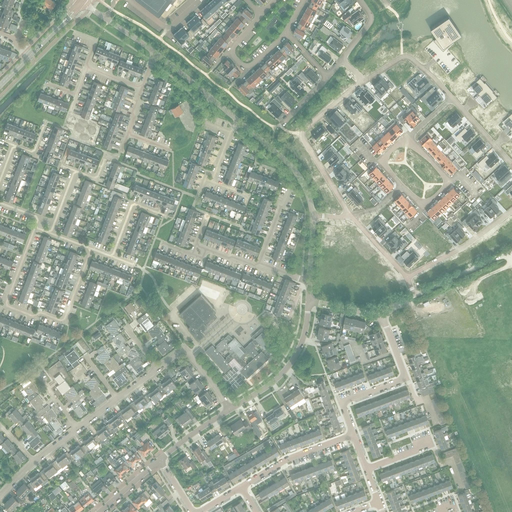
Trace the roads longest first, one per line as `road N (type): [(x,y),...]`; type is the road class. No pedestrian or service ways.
road 1 (residential): [(90,248),(62,320),(3,303),(23,254)]
road 2 (residential): [(363,80),(301,133),(349,215)]
road 3 (residential): [(353,434),(340,401),(405,378),(381,317)]
road 4 (residential): [(229,409),(287,367),(308,301)]
road 5 (residential): [(401,185),(423,205),(449,182),(406,137)]
road 6 (residential): [(312,217),(297,172),(238,120)]
road 7 (residential): [(406,277),(511,210)]
road 8 (residential): [(241,485),(353,434)]
road 9 (residential): [(261,14),(231,50),(244,65),(286,33)]
